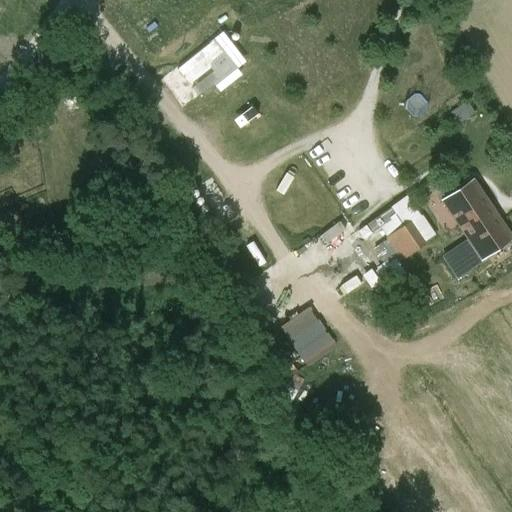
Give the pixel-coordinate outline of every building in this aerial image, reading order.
[(126,27),(151,11),(144,0),(143,0),(119,16),(126,27)] [(204,93),(243,62),(220,34),(181,65),(204,93)] [(466,102),(450,113),(458,124),(473,114),(466,102)] [(245,160),(294,137),(289,126),(240,149),(245,160)] [(472,184),(446,202),(473,241),(456,253),(466,268),(481,258),(509,239),(472,184)] [(332,241),(351,228),(345,219),(326,232),(332,241)] [(422,245),(408,223),(388,236),(402,258),(422,245)] [(366,254),(321,278),(338,309),(382,284),(366,254)] [(295,402),(308,377),(297,371),(283,396),(295,402)] [(414,421),(402,427),(412,449),(424,443),(414,421)] [(432,477),(442,471),(426,445),(416,450),(432,477)] [(461,511),(467,511),(474,506),(444,470),(434,479),(461,511)]
